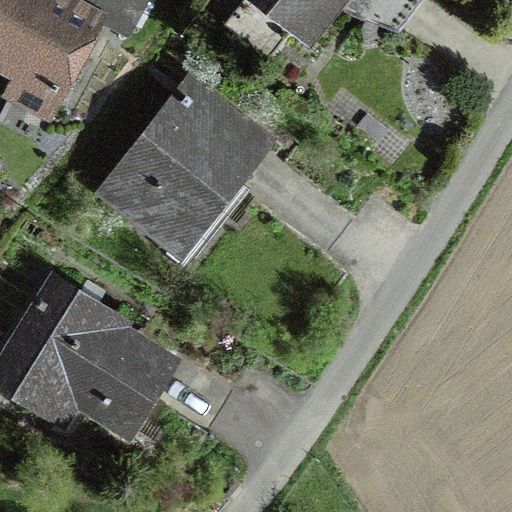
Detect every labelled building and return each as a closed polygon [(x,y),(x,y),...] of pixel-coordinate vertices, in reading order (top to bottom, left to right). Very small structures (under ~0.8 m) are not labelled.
[(0,0),(0,66),(55,95),(97,18),(75,6),(63,0),(0,0)] [(77,0),(75,6),(97,18),(129,34),(148,0),(77,0)] [(244,0),(306,49),(344,0),(244,0)] [(104,191),(175,247),(258,141),(187,85),(104,191)] [(85,386),(118,331),(124,322),(49,276),(0,356),(0,389),(54,422),(78,382),(85,386)] [(169,362),(118,331),(85,386),(135,417),(169,362)]
